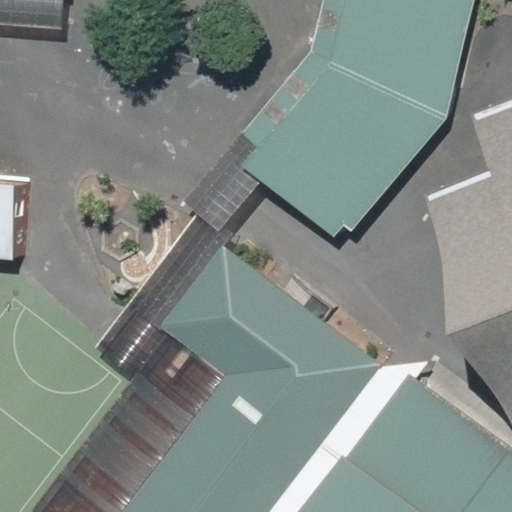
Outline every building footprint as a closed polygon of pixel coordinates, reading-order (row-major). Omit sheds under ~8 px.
[(259,161),(349,238),(446,122),(477,0),(360,0),(345,64),(259,161)] [(449,192),(511,347),(511,98),(484,110),(508,168),(449,192)] [(0,258),(24,260),(29,184),(0,182),(0,258)] [(132,511),(277,511),(392,360),(233,241),(171,323),(237,373),(132,511)] [(511,511),(511,451),(417,380),(317,511),(511,511)]
